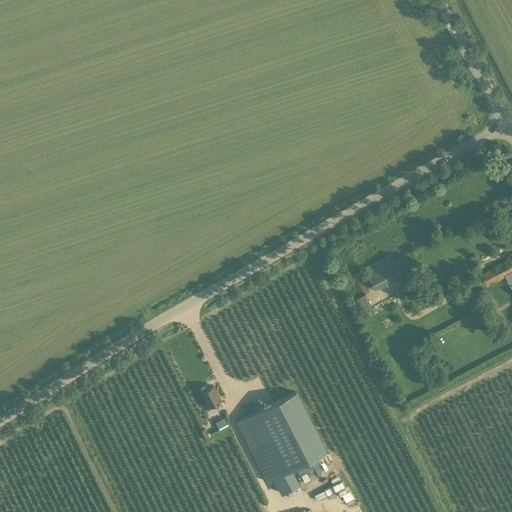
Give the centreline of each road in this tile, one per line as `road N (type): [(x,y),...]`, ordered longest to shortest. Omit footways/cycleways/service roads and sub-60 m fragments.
road 1 (unclassified): [(0,420),(505,123)]
road 2 (tertiary): [(505,123),(437,0)]
